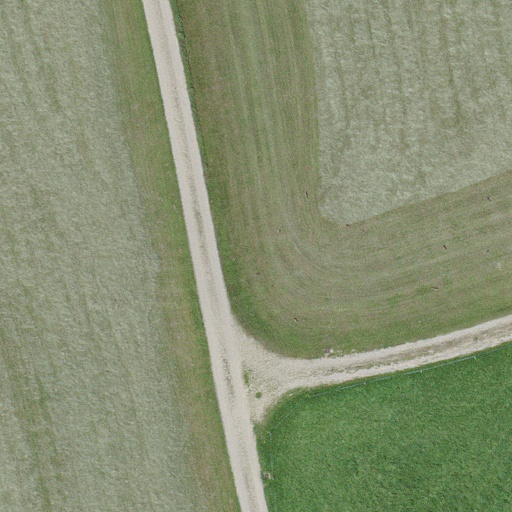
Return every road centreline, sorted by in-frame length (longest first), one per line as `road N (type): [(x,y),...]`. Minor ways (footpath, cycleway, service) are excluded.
road 1 (track): [(155,0),(264,511)]
road 2 (track): [(230,354),(343,394),(511,338)]
